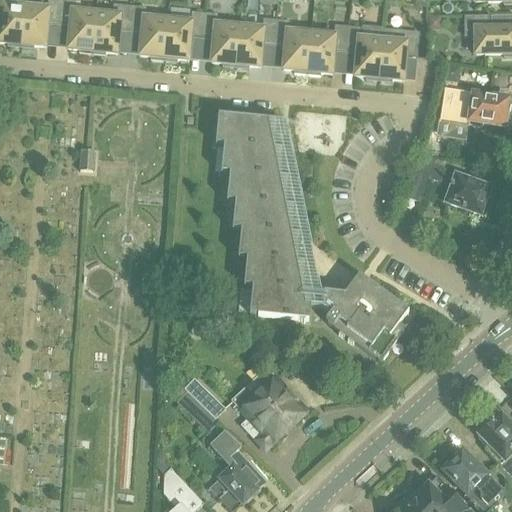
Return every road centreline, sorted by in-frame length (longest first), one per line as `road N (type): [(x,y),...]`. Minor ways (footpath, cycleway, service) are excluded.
road 1 (residential): [(0,66),(414,106),(409,139),(370,169),(362,202),(378,232),(509,326)]
road 2 (tertiary): [(312,511),(509,326)]
